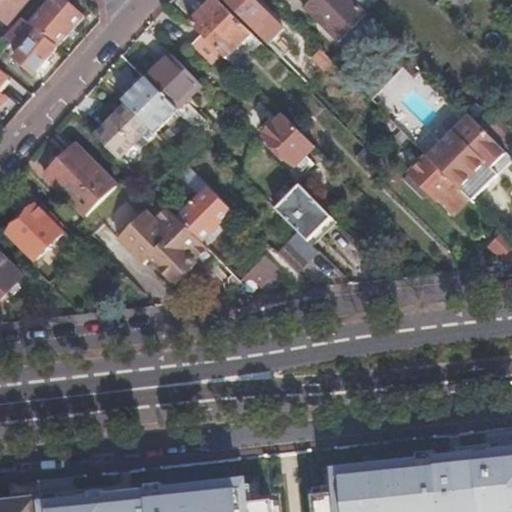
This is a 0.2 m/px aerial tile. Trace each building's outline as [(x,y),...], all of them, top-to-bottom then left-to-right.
[(27,0),(0,0),(0,14),(8,21),(27,0)] [(51,0),(32,22),(60,45),(85,16),(65,0),(51,0)] [(221,53),(225,57),(250,34),(216,0),(213,0),(190,22),(202,34),(221,53)] [(254,0),(226,0),(269,43),(279,32),(267,20),(270,16),(254,0)] [(343,43),(371,16),(358,3),(355,0),(315,0),(311,4),(330,23),(326,27),(343,43)] [(440,0),(437,3),(452,18),(470,0),(440,0)] [(36,73),(60,45),(32,22),(24,15),(7,34),(23,49),(16,56),(36,73)] [(211,63),(221,53),(202,34),(193,44),(211,63)] [(335,63),(322,50),(314,58),(327,71),(335,63)] [(289,53),(284,58),(307,81),(312,76),(289,53)] [(173,54),(147,79),(179,110),(198,130),(207,121),(190,104),(188,106),(184,103),(203,85),(173,54)] [(122,99),(128,105),(150,126),(156,133),(179,110),(147,79),(145,77),(122,99)] [(128,105),(98,135),(119,157),(150,126),(128,105)] [(479,125),(508,153),(511,148),(511,118),(499,105),(479,125)] [(298,165),(316,148),(284,116),(266,133),(298,165)] [(401,144),(409,136),(389,116),(381,124),(401,144)] [(509,154),(508,153),(479,125),(472,117),(430,157),(463,190),(488,165),(493,170),(509,154)] [(207,121),(198,130),(205,137),(214,129),(210,125),(207,121)] [(49,176),(88,216),(119,185),(80,146),(49,176)] [(357,158),(372,172),(380,164),(365,150),(357,158)] [(453,217),(472,198),(463,190),(430,157),(429,156),(406,177),(409,180),(407,182),(421,197),(427,191),(453,217)] [(180,217),(203,241),(235,210),(211,186),(180,217)] [(311,241),(335,218),(329,212),(315,197),(303,186),(279,210),(301,231),(311,241)] [(26,217),(10,232),(37,259),(65,233),(38,204),(35,206),(32,203),(22,213),(26,217)] [(120,233),(138,217),(128,205),(109,221),(120,233)] [(197,259),(209,247),(203,241),(180,217),(170,208),(159,220),(150,212),(123,241),(147,266),(154,259),(179,283),(199,262),(197,259)] [(279,253),(300,274),(322,252),(311,241),(301,231),(279,253)] [(493,246),(511,264),(511,238),(507,234),(493,246)] [(0,303),(20,284),(18,281),(24,276),(0,251),(0,303)] [(242,280),(247,285),(254,279),(260,286),(270,276),(278,283),(286,275),(267,257),(242,280)] [(511,511),(511,448),(493,451),(493,453),(477,455),(477,453),(437,457),(437,460),(420,462),(420,459),(339,469),(342,494),(315,497),(316,511),(511,511)] [(41,511),(274,511),(273,501),(246,504),(243,480),(163,489),(164,492),(148,494),(147,491),(105,496),(105,499),(89,500),(89,497),(41,503),(41,511)] [(0,511),(41,511),(41,503),(40,500),(0,505),(0,511)]
